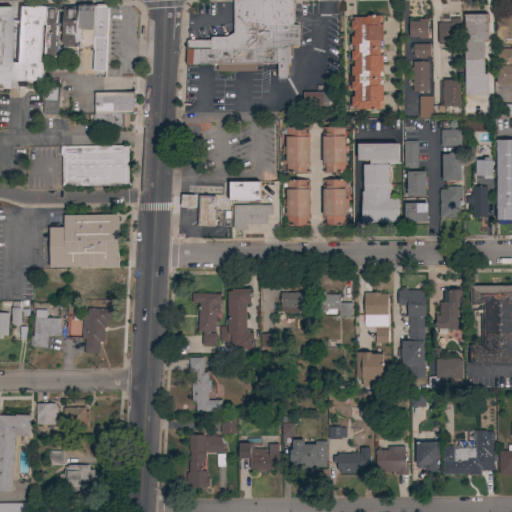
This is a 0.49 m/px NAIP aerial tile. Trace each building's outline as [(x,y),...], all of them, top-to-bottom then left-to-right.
[(266,64),(266,65),(261,65),(261,67),(255,67),(255,71),(218,71),(218,64),(185,64),(186,40),(210,40),(210,37),(226,37),(233,33),(233,0),(277,0),(278,64),(266,64)] [(277,0),(293,0),(293,25),(298,25),(298,48),(292,48),(292,47),(290,47),(291,66),(289,66),(289,70),(290,70),(290,73),(289,73),(289,74),(287,76),(287,78),(278,78),(278,64),(277,0)] [(96,4),(108,4),(105,71),(93,71),(94,48),(96,6),(96,4)] [(63,6),(67,7),(67,5),(79,5),(77,47),(65,46),(61,43),(62,34),(63,9),(63,6)] [(77,47),(79,5),(96,6),(94,48),(77,47)] [(0,7),(10,7),(7,62),(19,63),(22,7),(46,8),(46,25),(43,24),(41,63),(44,63),(43,81),(27,80),(27,87),(18,87),(19,81),(16,81),(16,89),(0,89),(0,7)] [(58,34),(58,48),(60,49),(59,56),(56,56),(55,58),(45,58),(48,7),(57,7),(57,9),(63,9),(62,34),(58,34)] [(511,44),(495,44),(495,37),(499,37),(499,12),(511,12),(511,44)] [(488,14),(488,41),(484,41),(484,74),(488,74),(488,95),(465,96),(464,14),(488,14)] [(384,109),(354,110),(354,107),(351,107),(351,97),(354,97),(354,91),(351,91),(351,82),(354,82),(354,76),(351,76),(351,67),(354,67),(354,60),(351,60),(351,52),(354,52),(354,45),(351,46),(351,36),(354,36),(353,30),(351,30),(351,21),(354,21),(354,17),(366,17),(366,16),(383,16),(384,109)] [(418,21),(418,18),(422,18),(422,21),(428,21),(428,28),(430,28),(430,32),(428,32),(428,39),(419,39),(419,37),(409,37),(409,21),(418,21)] [(460,41),(442,41),(442,44),(438,44),(438,23),(451,23),(451,18),(460,18),(460,41)] [(430,44),(430,56),(424,56),(424,58),(418,58),(418,56),(413,56),(413,52),(410,52),(410,48),(413,48),(413,44),(430,44)] [(511,49),(511,84),(497,85),(496,49),(511,49)] [(428,92),(412,92),(412,86),(411,86),(411,82),(412,82),(412,71),(410,71),(410,68),(413,68),(413,62),(428,62),(428,92)] [(459,80),(459,93),(460,93),(460,107),(443,107),(443,101),(442,101),(442,86),(443,86),(443,80),(459,80)] [(58,115),(43,114),(45,86),(57,87),(57,100),(59,100),(58,115)] [(94,92),(134,93),(134,94),(135,94),(135,112),(134,112),(133,114),(128,114),(94,115),(94,92)] [(329,92),(329,106),(303,106),(303,92),(329,92)] [(432,117),(419,117),(419,96),(432,96),(432,117)] [(511,104),(511,117),(499,117),(499,105),(511,104)] [(128,114),(128,127),(93,127),(93,115),(94,115),(128,114)] [(455,117),(478,117),(478,126),(455,125),(455,117)] [(344,146),(348,146),(348,154),(344,154),(345,173),(322,173),(322,171),(325,171),(325,166),(322,167),(321,133),(325,133),(325,129),(321,129),(321,127),(344,127),(344,146)] [(286,173),(286,154),(282,154),(282,147),(285,147),(285,128),(308,128),(308,129),(305,129),(305,133),(308,133),(309,167),(305,167),(305,171),(309,171),(309,173),(286,173)] [(461,130),(461,146),(440,146),(440,130),(461,130)] [(511,224),(498,224),(498,220),(497,220),(496,140),(511,140),(511,224)] [(418,167),(404,167),(404,141),(417,141),(418,167)] [(362,222),(361,192),(363,192),(363,165),(369,165),(369,160),(357,160),(357,144),(399,144),(399,164),(386,164),(386,165),(389,165),(389,199),(398,199),(398,222),(362,222)] [(129,146),(129,148),(128,148),(128,186),(62,187),(62,155),(60,155),(60,147),(129,146)] [(461,180),(449,181),(449,183),(445,183),(445,181),(442,181),(442,154),(448,154),(448,153),(454,153),(454,154),(461,154),(461,180)] [(483,160),(483,157),(492,158),(492,179),(475,179),(475,160),(483,160)] [(425,196),(407,196),(407,171),(425,171),(425,196)] [(309,182),(306,182),(306,186),(309,186),(309,220),(306,220),(306,223),(309,223),(309,226),(287,226),(287,207),(283,207),(283,199),(286,199),(286,181),(309,180),(309,182)] [(345,198),(348,198),(348,207),(345,207),(345,225),(323,225),(323,223),(326,223),(326,219),(322,219),(322,186),(325,186),(325,182),(322,182),(322,180),(345,180),(345,198)] [(260,182),(260,198),(261,199),(261,202),(239,202),(238,201),(230,201),(229,182),(260,182)] [(462,203),(459,203),(458,218),(439,218),(439,190),(445,190),(445,186),(462,187),(462,203)] [(487,219),(474,219),(474,217),(472,217),(472,207),(470,207),(470,204),(466,204),(466,197),(465,197),(465,192),(471,192),(471,193),(472,193),(472,187),(487,187),(487,219)] [(196,195),(196,208),(180,207),(181,195),(196,195)] [(214,197),(197,197),(196,226),(213,226),(214,197)] [(428,203),(427,222),(404,221),(404,203),(428,203)] [(272,205),(272,215),(267,215),(267,225),(248,225),(248,230),(233,230),(233,205),(272,205)] [(118,215),(119,267),(50,268),(49,228),(63,228),(63,216),(118,215)] [(511,366),(469,366),(469,345),(475,345),(475,343),(480,343),(480,305),(470,305),(470,286),(511,285),(511,366)] [(400,290),(400,288),(406,288),(406,290),(425,290),(426,316),(424,316),(424,343),(423,343),(424,378),(408,378),(408,366),(399,366),(399,358),(397,358),(397,349),(399,349),(399,341),(401,341),(408,341),(408,305),(398,305),(398,290),(400,290)] [(250,289),(251,303),(246,303),(246,331),(249,331),(249,334),(254,334),(254,347),(251,347),(250,350),(232,350),(232,342),(220,342),(219,327),(225,327),(225,320),(228,320),(227,291),(231,291),(231,289),(250,289)] [(444,289),(461,289),(461,302),(461,315),(459,315),(459,319),(457,319),(457,329),(455,330),(450,330),(448,329),(446,329),(446,330),(438,330),(438,329),(435,329),(435,315),(439,315),(439,303),(444,303),(444,289)] [(311,292),(311,311),(298,311),(298,314),(286,314),(286,311),(281,311),(281,293),(311,292)] [(352,316),(346,316),(346,318),(343,318),(343,316),(339,316),(338,311),(337,309),(336,309),(336,314),(325,314),(325,313),(315,313),(316,292),(325,292),(325,294),(329,294),(329,295),(340,295),(340,303),(351,303),(352,316)] [(220,294),(219,304),(217,304),(220,306),(220,313),(216,315),(216,319),(217,319),(217,322),(215,322),(215,332),(208,332),(208,333),(216,334),(216,346),(202,345),(203,331),(197,331),(199,303),(191,302),(192,293),(220,294)] [(375,343),(375,332),(369,332),(364,327),(364,293),(380,293),(380,294),(387,294),(388,343),(375,343)] [(21,324),(20,324),(20,326),(12,326),(12,324),(11,324),(11,308),(12,308),(12,302),(20,302),(20,308),(21,308),(21,324)] [(83,311),(88,311),(88,308),(111,309),(110,321),(106,321),(106,328),(105,328),(104,342),(100,342),(100,354),(84,353),(85,339),(81,338),(83,311)] [(60,336),(48,335),(47,348),(32,347),(34,318),(35,318),(35,311),(46,312),(46,313),(49,313),(49,316),(47,316),(46,318),(61,318),(60,336)] [(8,335),(3,335),(3,339),(0,338),(0,313),(9,313),(8,335)] [(274,334),(274,352),(260,352),(260,334),(274,334)] [(383,352),(384,385),(362,386),(362,377),(356,377),(355,353),(383,352)] [(203,373),(208,373),(208,380),(210,380),(210,390),(208,390),(208,400),(221,400),(221,411),(216,411),(216,412),(200,412),(200,411),(196,411),(196,401),(191,401),(191,383),(195,383),(196,373),(189,373),(189,358),(203,358),(203,373)] [(462,359),(462,378),(454,378),(454,383),(451,383),(450,378),(437,379),(437,380),(438,380),(439,383),(439,389),(428,390),(428,377),(436,377),(435,359),(462,359)] [(411,407),(411,393),(425,393),(425,407),(411,407)] [(36,404),(55,404),(55,407),(57,407),(57,413),(55,413),(55,419),(57,419),(57,424),(36,424),(36,404)] [(89,433),(63,433),(62,408),(85,408),(85,412),(89,411),(89,433)] [(12,491),(0,490),(0,416),(16,416),(16,415),(31,416),(30,437),(29,437),(28,444),(25,444),(25,441),(21,441),(21,437),(15,436),(12,491)] [(220,434),(220,418),(236,418),(236,434),(220,434)] [(294,437),(282,437),(282,423),(294,423),(294,437)] [(328,427),(340,427),(340,425),(343,425),(343,428),(346,428),(346,438),(340,438),(340,439),(328,439),(328,427)] [(189,462),(189,435),(204,435),(204,436),(215,436),(217,436),(219,438),(222,443),(225,453),(206,453),(206,458),(204,458),(204,463),(201,463),(201,471),(206,471),(206,473),(207,473),(207,478),(206,478),(209,478),(209,487),(207,487),(207,488),(186,488),(186,473),(189,473),(189,462)] [(278,453),(279,453),(279,464),(273,465),(274,470),(266,470),(266,473),(255,473),(255,469),(249,469),(249,459),(239,459),(238,443),(252,443),(252,442),(247,442),(247,438),(252,438),(252,439),(260,439),(260,443),(253,443),(253,449),(266,449),(266,454),(268,454),(268,444),(278,444),(278,453)] [(326,467),(316,467),(317,471),(289,471),(289,460),(290,460),(290,450),(292,450),(292,440),(304,440),(304,444),(315,444),(315,441),(325,441),(325,442),(326,442),(326,467)] [(425,472),(425,469),(416,469),(416,440),(438,440),(438,472),(425,472)] [(511,475),(498,475),(498,451),(507,451),(507,445),(511,445),(511,475)] [(405,446),(405,463),(407,463),(407,475),(395,475),(395,472),(375,472),(375,450),(377,450),(377,448),(380,448),(380,450),(387,450),(387,446),(405,446)] [(475,448),(475,446),(487,446),(487,454),(494,454),(494,468),(492,468),(492,469),(482,470),(482,468),(481,469),(481,475),(469,475),(469,474),(444,474),(443,474),(443,446),(453,446),(453,448),(475,448)] [(62,466),(48,465),(48,451),(63,452),(62,466)] [(350,454),(350,452),(357,452),(357,453),(360,453),(360,456),(368,456),(371,461),(368,466),(361,467),(361,470),(357,470),(353,474),(339,474),(339,470),(337,470),(337,463),(333,463),(333,456),(337,456),(337,454),(350,454)] [(89,466),(89,470),(94,470),(93,492),(59,491),(59,475),(64,475),(64,467),(68,467),(68,465),(89,466)]
